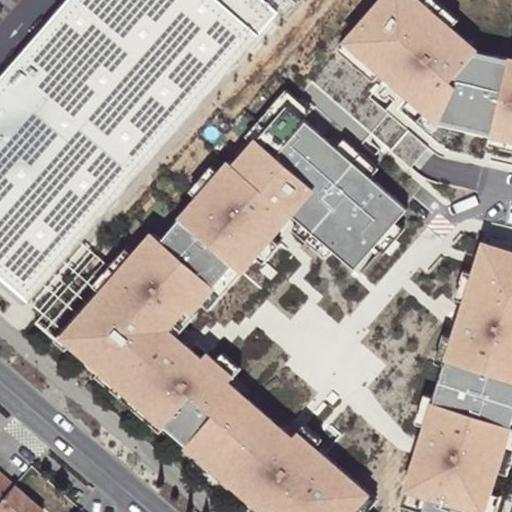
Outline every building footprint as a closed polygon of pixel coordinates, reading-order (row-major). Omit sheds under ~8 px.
[(67,0),(0,78),(0,277),(26,300),(105,209),(108,211),(118,200),(115,197),(222,73),(225,75),(235,64),(232,61),(274,13),(259,0),(67,0)] [(418,0),(384,0),(352,37),(373,54),(368,60),(383,72),(391,80),(405,63),(415,71),(401,88),(413,101),(440,123),(492,136),(511,140),(511,61),(495,57),(491,67),(471,61),(480,52),(452,28),(425,6),(418,0)] [(434,0),(429,0),(425,6),(452,28),(458,21),(434,0)] [(373,54),(352,37),(340,51),(376,80),(383,72),(368,60),(373,54)] [(495,57),(480,52),(471,61),(491,67),(495,57)] [(405,63),(391,80),(401,88),(415,71),(405,63)] [(288,102),(303,115),(310,107),(286,86),(246,132),(254,140),(288,102)] [(440,123),(413,101),(406,109),(433,131),(440,123)] [(396,219),(407,206),(371,174),(337,144),(303,115),(288,102),(254,140),(235,162),(231,158),(220,170),(199,194),(162,237),(154,230),(135,252),(102,289),(81,313),(84,316),(67,336),(101,366),(102,367),(104,364),(167,419),(165,421),(165,422),(188,441),(188,442),(194,435),(237,473),(232,480),(255,499),(255,500),(257,497),(274,511),(358,511),(353,507),(368,490),(319,447),(297,429),(293,434),(229,379),(234,373),(216,358),(206,349),(202,355),(187,342),(185,345),(179,340),(176,343),(158,327),(169,315),(182,326),(183,325),(174,317),(186,304),(192,309),(192,308),(201,298),(247,244),(256,252),(272,234),(292,211),(300,218),(332,246),(355,266),(375,243),(396,219)] [(337,144),(371,174),(378,166),(344,136),(337,144)] [(511,140),(492,136),(490,148),(511,152),(511,140)] [(199,194),(220,170),(212,163),(191,187),(199,194)] [(332,246),(300,218),(292,225),(326,254),(332,246)] [(396,219),(375,243),(383,250),(404,226),(396,219)] [(511,241),(487,233),(480,252),(472,280),(470,286),(484,291),(480,305),(465,300),(460,315),(452,343),(441,376),(432,404),(427,419),(436,422),(432,435),(423,433),(420,443),(415,442),(409,461),(413,463),(412,466),(434,473),(423,509),(421,511),(483,511),(490,489),(497,468),(511,425),(511,420),(511,241)] [(272,234),(256,252),(264,259),(280,241),(272,234)] [(247,244),(201,298),(209,305),(256,252),(247,244)] [(102,289),(135,252),(126,245),(94,282),(102,289)] [(472,280),(480,252),(470,249),(462,277),(472,280)] [(484,291),(470,286),(465,300),(480,305),(484,291)] [(174,317),(183,325),(195,311),(192,308),(192,309),(186,304),(174,317)] [(452,343),(460,315),(450,312),(442,340),(452,343)] [(202,355),(206,349),(181,327),(182,326),(169,315),(158,327),(176,343),(179,340),(185,345),(187,342),(202,355)] [(216,358),(234,373),(241,365),(223,350),(216,358)] [(167,419),(104,364),(102,367),(101,366),(97,372),(160,427),(165,422),(165,421),(167,419)] [(432,404),(441,376),(431,373),(422,400),(432,404)] [(436,422),(427,419),(423,433),(432,435),(436,422)] [(297,429),(319,447),(326,439),(305,420),(297,429)] [(511,456),(511,425),(497,468),(508,471),(511,456)] [(237,473),(194,435),(188,442),(188,441),(185,444),(230,483),(232,480),(237,473)] [(434,473),(412,466),(401,502),(423,509),(434,473)] [(17,486),(0,470),(0,485),(10,494),(17,486)] [(0,511),(46,511),(47,511),(17,486),(10,494),(0,485),(0,511)] [(483,511),(494,511),(500,493),(490,489),(483,511)] [(368,490),(353,507),(358,511),(363,511),(377,497),(368,490)] [(274,511),(257,497),(255,500),(255,499),(249,505),(257,511),(274,511)]
